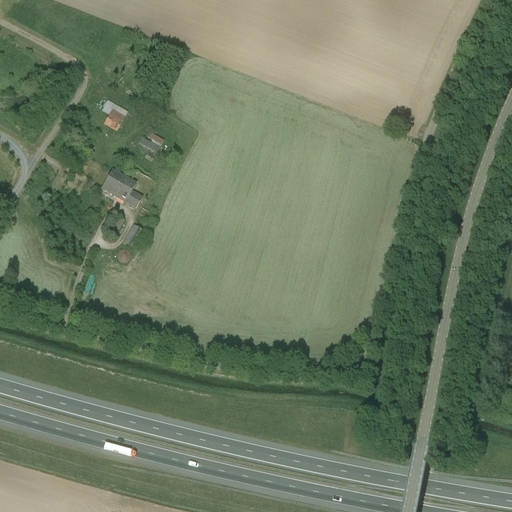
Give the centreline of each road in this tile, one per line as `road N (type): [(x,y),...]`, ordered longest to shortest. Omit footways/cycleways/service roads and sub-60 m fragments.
road 1 (unclassified): [(0,307),(235,364),(305,373),(358,364),(432,130),(489,0)]
road 2 (motorway): [(511,500),(284,459),(0,386)]
road 3 (motorway): [(0,413),(423,511)]
road 4 (unclassified): [(409,511),(466,233),(487,151),(511,100)]
